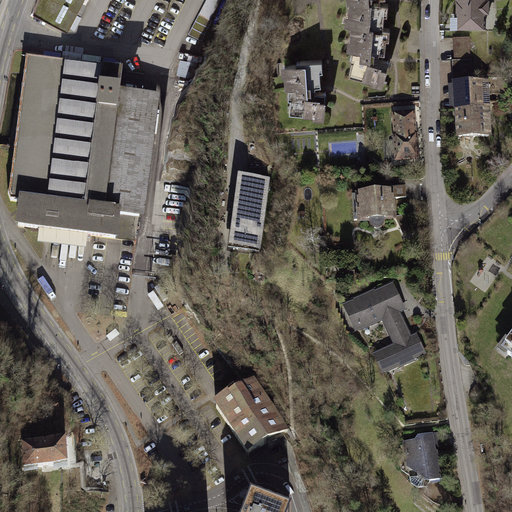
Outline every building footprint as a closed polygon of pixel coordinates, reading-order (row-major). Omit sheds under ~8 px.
[(83,0),(39,0),(35,13),(68,30),(83,0)] [(209,0),(203,14),(214,19),(222,0),(209,0)] [(385,0),(352,0),(353,23),(386,23),(385,0)] [(459,0),(459,26),(488,26),(488,0),(459,0)] [(386,23),(353,23),(355,49),(350,74),(384,84),(389,61),(381,59),(381,54),(386,54),(387,40),(390,39),(391,28),(385,29),(386,23)] [(121,70),(28,58),(11,191),(10,201),(22,203),(19,227),(137,242),(155,96),(119,92),(121,70)] [(182,59),(180,70),(190,73),(192,62),(182,59)] [(324,60),(289,62),(291,113),(314,116),(326,115),(328,92),(317,91),(317,86),(322,86),(324,60)] [(458,85),(461,138),(496,138),(491,81),(458,85)] [(395,115),(397,161),(419,160),(416,114),(395,115)] [(265,143),(249,144),(251,167),(267,166),(265,143)] [(239,180),(230,250),(259,253),(268,183),(239,180)] [(353,196),(356,222),(372,221),(374,229),(384,229),(385,220),(397,220),(395,199),(407,199),(408,188),(375,190),(376,194),(353,196)] [(386,323),(391,335),(409,326),(402,312),(407,309),(395,283),(347,306),(361,335),(386,323)] [(387,375),(424,357),(417,341),(416,341),(409,326),(391,335),(395,343),(376,351),(387,375)] [(255,384),(212,413),(247,464),(261,455),(290,435),(255,384)] [(435,487),(448,484),(446,469),(442,467),(440,455),(443,451),(441,437),(423,439),(421,444),(406,447),(411,474),(422,488),(435,487)] [(67,442),(23,445),(25,471),(50,469),(69,468),(67,442)] [(88,459),(89,482),(104,481),(103,459),(88,459)] [(250,497),(244,511),(289,511),(290,511),(250,497)]
